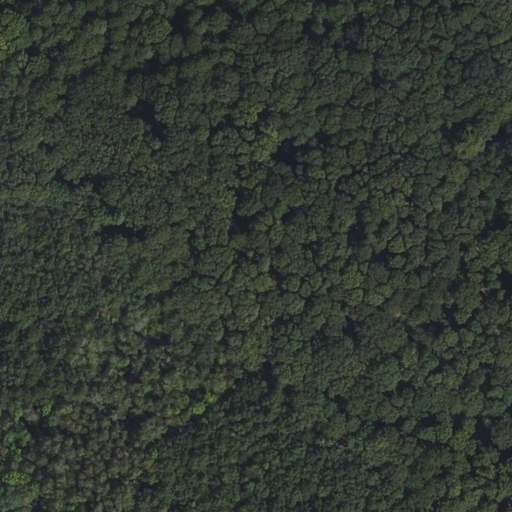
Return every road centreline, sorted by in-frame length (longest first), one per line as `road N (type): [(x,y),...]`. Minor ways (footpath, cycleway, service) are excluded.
road 1 (track): [(455,511),(308,407),(63,204),(0,194)]
road 2 (track): [(0,88),(69,86),(335,130),(450,167)]
road 3 (track): [(511,361),(450,167)]
